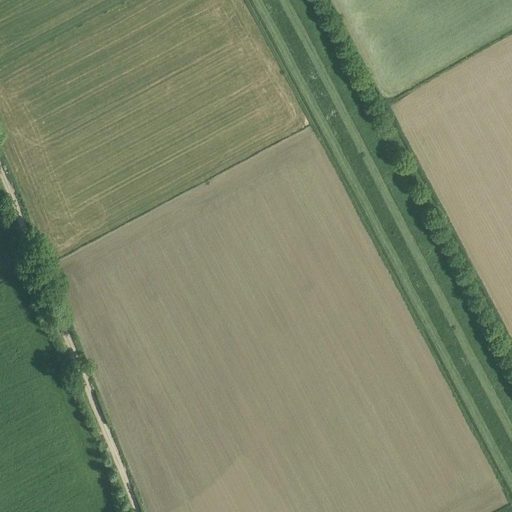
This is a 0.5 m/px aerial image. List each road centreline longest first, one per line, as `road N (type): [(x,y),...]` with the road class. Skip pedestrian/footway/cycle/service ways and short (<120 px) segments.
road 1 (track): [(287,0),(511,428)]
road 2 (track): [(135,511),(0,166)]
